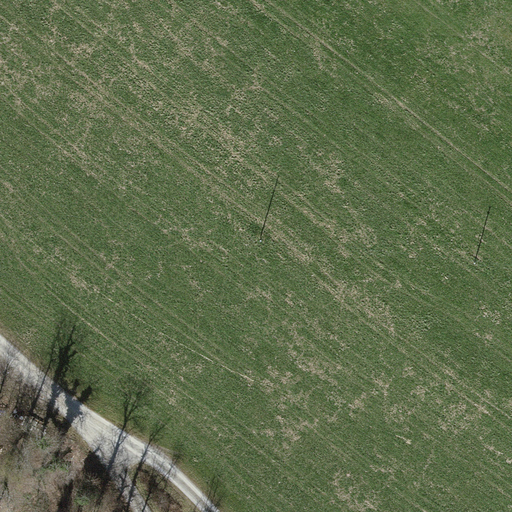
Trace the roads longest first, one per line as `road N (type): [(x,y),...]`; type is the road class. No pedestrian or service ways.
road 1 (track): [(0,346),(113,444)]
road 2 (track): [(415,0),(511,79)]
road 3 (track): [(113,444),(171,468),(211,511)]
